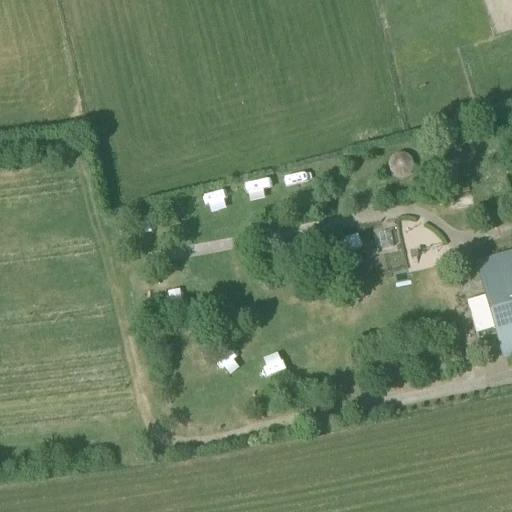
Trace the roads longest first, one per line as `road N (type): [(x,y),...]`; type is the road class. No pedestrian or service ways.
road 1 (unknown): [(0,151),(45,149),(66,161),(81,184),(147,408),(162,428),(184,437),(240,429),(511,374)]
road 2 (unknown): [(136,382),(0,405)]
